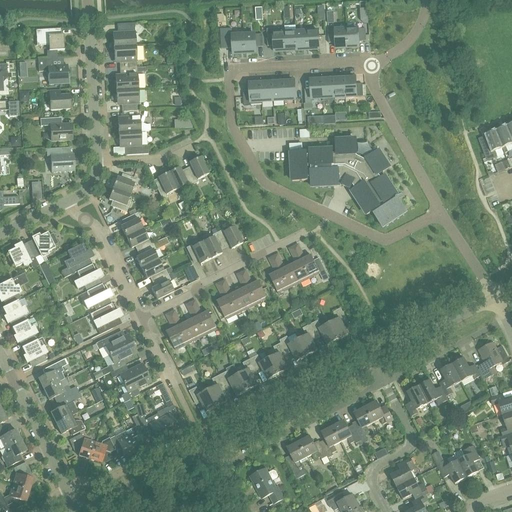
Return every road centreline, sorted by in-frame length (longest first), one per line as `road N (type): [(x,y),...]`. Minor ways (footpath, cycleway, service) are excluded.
road 1 (residential): [(376,66),(235,69),(233,129),(263,182),(381,239),(441,212)]
road 2 (residential): [(375,361),(364,351),(109,479),(66,488)]
road 3 (residential): [(219,467),(385,379)]
road 4 (residential): [(210,447),(375,361)]
road 5 (residential): [(142,317),(301,234)]
road 6 (residential): [(441,212),(371,82),(376,66)]
road 7 (residential): [(96,162),(87,0)]
road 8 (residential): [(66,488),(0,351)]
road 9 (residential): [(384,511),(375,465),(406,440),(385,379)]
road 10 (residential): [(86,511),(210,447)]
road 11 (residential): [(142,317),(98,231),(67,202)]
road 12 (residential): [(375,361),(496,298)]
road 13 (residential): [(385,379),(506,318)]
